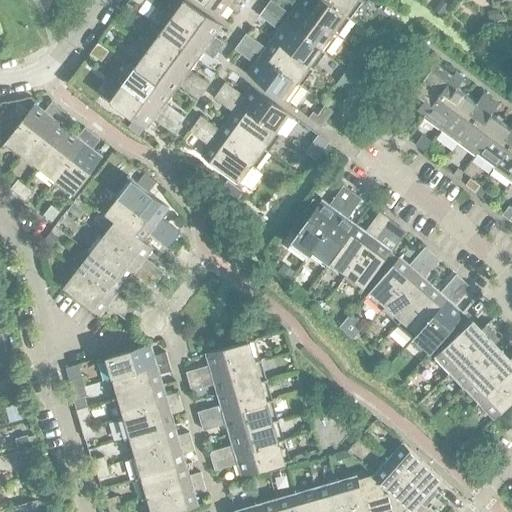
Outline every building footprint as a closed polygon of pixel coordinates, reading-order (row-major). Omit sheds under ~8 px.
[(215,35),(222,25),(187,0),(176,0),(167,12),(218,50),(224,42),(215,35)] [(237,11),(242,4),(237,0),(200,0),(220,14),(227,5),(237,11)] [(339,34),(296,4),(290,13),(272,0),(270,0),(265,7),(326,51),(339,34)] [(339,34),(351,18),(326,0),(299,0),(296,4),(339,34)] [(326,0),(351,18),(363,1),(361,0),(326,0)] [(446,9),(452,0),(445,0),(441,6),(446,9)] [(314,68),(326,51),(265,7),(260,14),(279,28),(272,37),(314,68)] [(500,21),(498,8),(488,10),(490,22),(500,21)] [(213,57),(218,50),(167,12),(155,28),(197,59),(203,50),(213,57)] [(190,69),(197,59),(155,28),(142,46),(203,91),(209,83),(190,69)] [(314,68),(272,37),(266,46),(246,32),(241,40),(302,84),(314,68)] [(289,103),(302,84),(241,40),(235,48),(255,62),(247,72),(289,103)] [(95,46),(90,52),(96,56),(101,60),(109,50),(98,42),(95,46)] [(197,99),(203,91),(142,46),(130,63),(172,94),(178,85),(197,99)] [(453,76),(452,75),(435,62),(414,92),(424,100),(417,109),(425,115),(426,116),(429,112),(428,111),(453,76)] [(165,102),(172,94),(130,63),(118,80),(179,124),(184,116),(165,102)] [(457,87),(464,78),(455,71),(452,75),(453,76),(428,111),(429,112),(426,116),(425,115),(424,117),(438,128),(439,126),(442,128),(467,95),(457,87)] [(173,132),(179,124),(118,80),(105,97),(146,128),(154,118),(173,132)] [(294,117),(252,86),(245,95),(226,81),(220,89),(281,134),(294,117)] [(269,151),(281,134),(220,89),(214,97),(233,111),(227,120),(269,151)] [(458,143),(491,97),(484,92),(476,102),(467,95),(442,128),(441,130),(458,143)] [(492,113),(499,103),(491,97),(458,143),(476,155),(477,153),(501,120),(492,113)] [(20,159),(59,107),(52,101),(44,111),(34,103),(2,145),(20,159)] [(36,171),(68,130),(59,123),(67,113),(59,107),(20,159),(36,171)] [(313,111),(309,117),(321,126),(325,120),(313,111)] [(269,151),(227,120),(220,129),(201,115),(195,122),(256,168),(269,151)] [(494,166),(511,142),(511,126),(511,127),(501,120),(477,153),(494,166)] [(243,185),(256,168),(195,122),(189,131),(208,145),(201,155),(243,185)] [(53,184),(92,133),(84,127),(77,136),(68,130),(36,171),(53,184)] [(70,198),(102,156),(92,148),(100,139),(92,133),(53,184),(70,198)] [(423,134),(415,144),(425,151),(432,141),(423,134)] [(511,142),(494,166),(495,166),(493,169),(510,181),(511,178),(511,142)] [(317,159),(322,152),(312,145),(307,152),(317,159)] [(463,171),(458,168),(453,174),(458,178),(463,171)] [(181,231),(162,216),(169,207),(128,175),(115,191),(117,193),(176,239),(181,231)] [(480,185),(470,178),(465,184),(475,192),(479,186),(480,185)] [(18,194),(26,185),(18,179),(11,188),(18,194)] [(26,200),(32,193),(33,191),(26,185),(18,194),(26,200)] [(303,223),(290,240),(308,253),(353,193),(342,185),(328,204),(321,198),(317,203),(312,200),(298,220),(303,223)] [(479,186),(475,192),(480,196),(484,190),(479,186)] [(176,239),(117,193),(115,191),(101,209),(110,217),(111,216),(143,240),(144,239),(150,232),(169,247),(176,239)] [(353,193),(308,253),(325,266),(356,224),(346,217),(361,198),(354,193),(353,193)] [(52,221),(59,211),(51,205),(44,214),(52,221)] [(356,224),(325,266),(342,278),(386,217),(379,211),(365,231),(356,224)] [(144,239),(143,240),(111,216),(110,217),(99,232),(159,279),(164,272),(145,257),(153,247),(144,239)] [(386,217),(342,278),(360,291),(390,249),(392,251),(407,232),(394,223),(386,217)] [(152,287),(159,279),(99,232),(86,248),(127,281),(134,272),(152,287)] [(381,309),(432,253),(425,246),(409,264),(400,257),(366,296),(381,309)] [(120,290),(127,281),(86,248),(73,265),(133,312),(139,304),(120,290)] [(397,323),(431,284),(423,277),(439,259),(432,253),(381,309),(397,323)] [(292,270),(283,263),(277,271),(287,277),(292,270)] [(127,320),(133,312),(73,265),(59,282),(101,315),(108,305),(127,320)] [(413,338),(464,281),(456,274),(440,292),(431,284),(397,323),(413,338)] [(455,305),(471,287),(464,281),(413,338),(430,352),(464,313),(455,305)] [(490,320),(482,328),(473,319),(435,355),(451,371),(496,327),(490,320)] [(502,350),(495,343),(503,335),(496,327),(451,371),(465,387),(502,350)] [(188,380),(261,360),(255,338),(205,353),(208,364),(186,371),(188,380)] [(155,355),(151,343),(151,342),(101,357),(107,378),(168,360),(165,352),(155,355)] [(511,357),(511,359),(502,350),(465,387),(479,402),(511,370),(511,357)] [(113,399),(163,384),(159,373),(171,370),(168,360),(107,378),(113,399)] [(217,394),(267,379),(261,360),(188,380),(191,389),(214,383),(217,394)] [(511,400),(511,370),(479,402),(494,417),(511,400)] [(10,373),(0,375),(0,386),(8,384),(13,383),(10,373)] [(72,388),(84,384),(81,376),(70,379),(72,388)] [(200,421),(273,400),(267,379),(217,394),(220,404),(197,411),(200,421)] [(72,388),(75,397),(87,394),(84,384),(72,388)] [(119,419),(180,401),(177,392),(166,395),(163,384),(113,399),(119,419)] [(228,434),(278,420),(273,400),(200,421),(202,430),(225,423),(228,434)] [(125,439),(175,424),(172,414),(183,411),(180,401),(119,419),(125,439)] [(82,429),(94,426),(91,416),(80,420),(82,429)] [(211,461),(284,439),(278,420),(228,434),(231,444),(208,451),(211,461)] [(130,458),(191,440),(189,432),(178,435),(175,424),(125,439),(130,458)] [(82,429),(85,438),(96,435),(94,426),(82,429)] [(18,450),(26,449),(31,447),(28,434),(15,438),(18,450)] [(214,469),(237,463),(240,474),(290,460),(284,439),(211,461),(214,469)] [(136,478),(186,463),(183,453),(194,450),(191,440),(130,458),(136,478)] [(433,485),(440,477),(403,443),(388,459),(435,501),(442,494),(433,485)] [(14,451),(18,466),(29,462),(26,449),(18,450),(14,451)] [(96,468),(107,465),(104,456),(93,459),(96,468)] [(429,508),(435,501),(388,459),(374,475),(373,475),(378,479),(407,505),(407,506),(411,509),(419,500),(429,508)] [(142,499),(203,481),(200,472),(189,475),(186,463),(136,478),(142,499)] [(96,468),(99,477),(110,474),(107,465),(96,468)] [(382,491),(378,479),(373,475),(358,480),(356,475),(336,481),(344,511),(367,511),(363,496),(382,491)] [(401,511),(407,506),(407,505),(378,479),(382,491),(363,496),(367,511),(401,511)] [(203,481),(142,499),(146,511),(171,511),(198,504),(194,493),(206,490),(203,481)] [(344,511),(336,481),(316,487),(323,511),(344,511)] [(323,511),(316,487),(295,493),(300,511),(323,511)] [(300,511),(295,493),(275,498),(279,511),(300,511)] [(109,508),(121,504),(118,495),(107,499),(109,508)] [(37,511),(46,511),(43,498),(34,500),(37,511)] [(279,511),(275,498),(255,504),(257,511),(279,511)] [(25,511),(37,511),(34,500),(24,503),(25,511)] [(13,511),(25,511),(24,503),(12,507),(13,511)]
